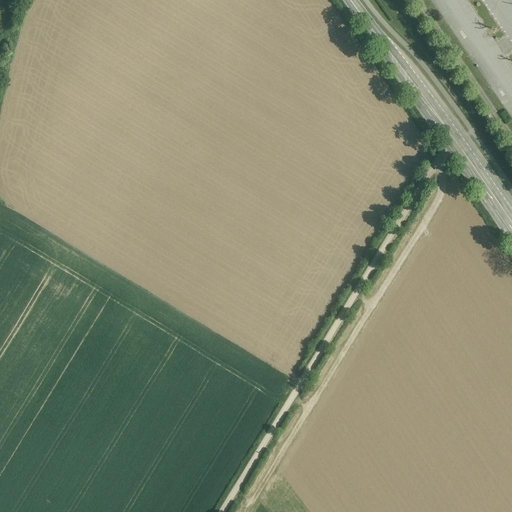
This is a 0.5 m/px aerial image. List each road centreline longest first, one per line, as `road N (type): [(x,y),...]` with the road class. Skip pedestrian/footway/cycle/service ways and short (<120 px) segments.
road 1 (track): [(455,138),(222,511)]
road 2 (secondary): [(511,219),(350,0)]
